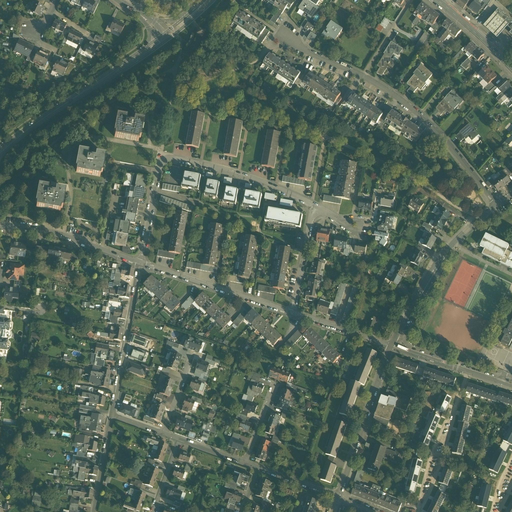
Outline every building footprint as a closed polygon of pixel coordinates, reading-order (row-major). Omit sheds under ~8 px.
[(95,3),(88,0),(84,0),(81,6),(91,11),(95,3)] [(284,0),(276,0),(273,5),(279,9),(284,1),(284,0)] [(293,2),(289,0),(284,0),(284,1),(288,4),(286,7),(289,9),(293,2)] [(319,8),(316,6),(307,0),(303,0),(298,8),(308,15),(307,16),(311,19),(319,8)] [(470,0),(458,0),(455,3),(463,9),(470,0)] [(481,4),(476,0),(474,2),(482,9),(483,10),(486,5),(483,2),(482,3),(481,4)] [(288,4),(284,1),(279,9),(278,9),(279,9),(283,12),(286,7),(288,4)] [(35,3),(33,2),(30,8),(27,13),(32,16),(33,14),(40,18),(42,14),(43,14),(44,12),(43,11),(45,8),(43,7),(35,3)] [(474,2),(469,7),(477,14),(482,9),(474,2)] [(98,5),(95,3),(91,11),(89,13),(93,15),(98,5)] [(422,3),(415,13),(419,16),(422,17),(425,13),(429,8),(422,3)] [(429,8),(425,13),(422,17),(422,18),(432,26),(435,22),(440,16),(429,8)] [(511,21),(498,9),(494,14),(495,15),(507,25),(506,26),(508,28),(511,31),(510,33),(511,35),(511,21)] [(245,16),(239,12),(232,23),(238,26),(245,16)] [(491,19),(483,28),(496,40),(504,32),(508,28),(495,15),(491,19)] [(250,19),(245,16),(238,26),(243,29),(250,19)] [(250,19),(243,29),(248,33),(255,22),(250,19)] [(66,25),(55,20),(51,28),(55,30),(54,31),(58,32),(58,31),(62,33),(66,25)] [(124,26),(113,20),(111,25),(109,30),(120,35),(124,26)] [(448,20),(442,27),(445,29),(447,31),(453,24),(448,20)] [(255,22),(248,33),(253,36),(260,26),(255,22)] [(342,29),(331,22),(326,28),(328,29),(325,32),(329,35),(328,36),(335,40),(342,29)] [(308,29),(312,31),(314,27),(308,23),(304,28),(307,31),(308,29)] [(453,24),(447,31),(450,33),(455,38),(461,31),(453,24)] [(384,28),(378,25),(375,30),(381,33),(384,28)] [(260,26),(253,36),(258,40),(258,39),(260,37),(262,34),(263,32),(265,29),(260,26)] [(443,30),(439,36),(441,38),(447,31),(445,29),(443,30)] [(77,34),(71,31),(70,35),(66,43),(66,44),(71,46),(77,34)] [(441,38),(440,40),(442,42),(450,33),(447,31),(441,38)] [(311,32),(307,38),(312,42),(316,36),(311,32)] [(425,32),(415,47),(420,50),(426,41),(430,35),(425,32)] [(77,34),(71,46),(76,49),(82,36),(77,34)] [(402,38),(397,35),(394,40),(399,43),(402,38)] [(33,47),(19,40),(16,48),(17,48),(16,52),(27,57),(27,58),(29,53),(33,47)] [(93,55),(97,46),(88,42),(87,44),(83,51),(93,55)] [(390,46),(389,45),(384,54),(384,55),(384,54),(385,55),(391,58),(395,52),(399,55),(403,49),(397,46),(392,43),(391,42),(391,43),(390,46)] [(472,43),(465,50),(468,52),(471,56),(471,55),(472,55),(478,49),(472,43)] [(478,49),(472,55),(476,59),(477,61),(478,61),(484,55),(478,49)] [(461,50),(452,60),(455,62),(463,52),(461,50)] [(49,57),(38,52),(35,58),(33,62),(33,63),(41,66),(42,64),(44,65),(45,66),(47,61),(49,57)] [(270,55),(263,65),(268,68),(275,58),(270,55)] [(385,55),(383,58),(382,58),(377,66),(380,68),(385,71),(389,66),(393,68),(396,62),(391,58),(385,55)] [(275,58),(268,68),(273,71),(280,61),(275,58)] [(468,59),(460,66),(466,70),(468,68),(466,66),(471,61),(468,59)] [(68,65),(57,60),(55,65),(52,71),(63,76),(64,75),(68,76),(69,74),(74,67),(68,64),(68,65)] [(280,61),(273,71),(278,75),(285,65),(280,61)] [(55,65),(50,63),(49,63),(47,69),(52,71),(55,65)] [(285,65),(278,75),(283,78),(290,68),(285,65)] [(432,74),(422,66),(419,69),(418,69),(413,74),(414,75),(425,84),(432,74)] [(482,71),(479,74),(479,75),(484,79),(492,72),(487,67),(482,71)] [(290,68),(283,78),(288,81),(295,71),(290,68)] [(385,71),(380,68),(376,73),(382,77),(385,71)] [(305,69),(298,79),(301,81),(307,71),(305,69)] [(288,81),(288,82),(293,85),(301,74),(298,72),(297,73),(295,71),(288,81)] [(301,81),(303,83),(309,74),(310,74),(310,73),(307,71),(301,81)] [(492,72),(484,79),(488,84),(488,85),(490,83),(497,77),(492,72)] [(309,74),(303,83),(309,87),(315,78),(310,74),(309,74)] [(414,75),(407,84),(413,89),(415,91),(419,87),(422,89),(426,85),(425,84),(414,75)] [(315,78),(309,87),(314,90),(320,81),(318,79),(315,78)] [(504,80),(497,87),(503,93),(510,87),(504,80)] [(322,83),(320,81),(314,90),(319,93),(325,84),(322,83)] [(327,86),(325,84),(319,93),(324,97),(330,88),(327,86)] [(330,88),(324,97),(329,100),(335,91),(332,89),(330,88)] [(335,91),(329,100),(328,101),(333,105),(340,95),(335,91)] [(452,91),(444,100),(452,108),(457,103),(459,105),(462,101),(452,91)] [(358,98),(353,94),(350,100),(347,104),(352,107),(358,98)] [(358,98),(352,107),(357,110),(363,101),(361,100),(358,98)] [(444,100),(436,109),(439,112),(442,115),(446,110),(450,113),(454,110),(452,108),(444,100)] [(363,101),(357,110),(362,114),(368,104),(365,103),(363,101)] [(368,104),(362,114),(367,117),(373,108),(370,106),(368,104)] [(373,108),(367,117),(372,120),(378,111),(375,109),(373,108)] [(378,111),(372,120),(377,124),(378,121),(382,116),(383,114),(378,111)] [(392,111),(385,122),(390,126),(398,115),(392,111)] [(205,115),(192,113),(186,146),(198,148),(205,115)] [(398,115),(390,126),(396,130),(403,119),(398,115)] [(144,121),(116,116),(113,133),(115,134),(114,137),(123,139),(130,140),(138,142),(139,138),(140,138),(144,121)] [(403,119),(396,130),(401,133),(408,122),(403,119)] [(243,122),(230,120),(223,155),(236,158),(243,122)] [(408,122),(401,133),(408,138),(416,127),(408,122)] [(469,125),(460,133),(462,135),(465,138),(465,139),(469,135),(473,140),(478,135),(469,125)] [(416,127),(408,138),(416,143),(423,132),(416,127)] [(280,134),(268,131),(261,166),(274,169),(280,134)] [(473,140),(469,135),(465,139),(470,144),(471,145),(472,145),(472,144),(480,137),(478,135),(473,140)] [(317,148),(306,146),(305,150),(303,151),(302,156),(303,158),(302,163),(314,165),(317,148)] [(105,155),(78,151),(75,169),(76,169),(76,173),(84,174),(92,175),(91,175),(100,177),(100,173),(102,173),(105,155)] [(356,164),(343,161),(342,169),(354,171),(356,164)] [(314,165),(302,163),(302,167),(300,168),(299,173),(300,175),(299,180),(305,181),(311,182),(314,165)] [(354,171),(342,169),(340,176),(341,176),(353,178),(354,171)] [(503,173),(503,172),(500,174),(501,176),(498,179),(504,187),(510,182),(507,177),(504,174),(503,173)] [(191,175),(184,173),(182,186),(199,189),(201,176),(194,175),(194,174),(192,173),(191,175)] [(132,175),(125,174),(123,186),(130,187),(132,175)] [(146,178),(132,175),(130,187),(144,190),(146,178)] [(353,178),(341,176),(340,184),(352,186),(353,178)] [(299,180),(283,177),(282,182),(304,186),(305,181),(299,180)] [(498,179),(495,181),(492,178),(488,181),(492,186),(493,185),(498,192),(504,187),(498,179)] [(212,182),(207,181),(205,194),(217,196),(220,184),(215,183),(215,181),(212,181),(212,182)] [(340,184),(339,183),(338,191),(350,193),(352,186),(340,184)] [(180,187),(163,184),(162,190),(179,193),(180,187)] [(65,191),(38,186),(35,204),(36,204),(36,207),(60,212),(60,208),(62,209),(65,191)] [(144,190),(130,187),(128,199),(129,199),(139,201),(142,201),(144,190)] [(234,189),(231,188),(231,189),(226,189),(223,201),(236,203),(238,191),(233,190),(234,189)] [(350,193),(338,191),(336,198),(342,199),(349,200),(350,193)] [(252,193),(245,192),(243,205),(260,208),(262,195),(255,194),(255,192),(252,192),(252,193)] [(383,195),(382,195),(382,198),(381,205),(393,207),(394,197),(383,195)] [(195,208),(161,196),(159,202),(193,213),(195,208)] [(424,204),(414,198),(412,202),(410,203),(411,204),(409,206),(415,210),(415,211),(418,213),(424,204)] [(139,201),(129,199),(126,212),(122,211),(122,214),(126,214),(124,223),(130,224),(134,224),(139,201)] [(361,199),(360,199),(360,201),(358,209),(370,211),(372,203),(372,201),(361,199)] [(435,207),(432,213),(435,215),(439,217),(446,220),(450,214),(441,209),(439,208),(439,209),(435,207)] [(292,214),(278,211),(278,210),(275,209),(275,211),(267,209),(265,222),(270,223),(270,222),(279,224),(286,226),(286,225),(296,227),(295,227),(300,228),(303,216),(295,214),(295,213),(292,212),(292,214)] [(187,214),(176,212),(173,229),(184,231),(187,214)] [(395,218),(380,216),(380,219),(379,219),(378,223),(379,223),(378,226),(378,227),(384,228),(391,229),(392,223),(394,223),(395,219),(395,218)] [(434,222),(431,220),(428,225),(432,227),(433,226),(441,230),(446,220),(439,217),(437,220),(436,220),(434,222)] [(124,223),(116,221),(113,233),(116,233),(127,235),(130,224),(124,223)] [(222,226),(212,224),(208,245),(218,247),(222,226)] [(184,231),(173,229),(171,236),(182,238),(184,231)] [(378,233),(375,232),(374,236),(376,236),(376,238),(375,239),(380,243),(379,244),(384,247),(387,243),(386,242),(387,238),(388,238),(388,235),(387,234),(378,233)] [(509,246),(486,234),(482,242),(480,246),(485,249),(482,254),(511,268),(511,253),(507,251),(509,246)] [(436,239),(428,235),(422,245),(430,249),(436,239)] [(182,238),(171,236),(168,253),(175,254),(179,255),(182,238)] [(257,238),(246,236),(246,238),(243,239),(245,242),(245,243),(257,245),(257,243),(256,243),(257,238)] [(347,239),(336,237),(335,238),(334,247),(345,249),(347,239)] [(19,244),(11,243),(10,255),(17,256),(19,244)] [(257,245),(245,243),(245,244),(242,246),(244,248),(244,250),(254,252),(255,247),(256,247),(257,245)] [(367,245),(356,243),(355,247),(354,252),(360,254),(360,252),(365,253),(367,245)] [(26,245),(19,244),(17,256),(25,257),(25,253),(25,252),(25,249),(26,245)] [(218,247),(208,245),(205,266),(204,266),(209,267),(214,268),(214,267),(218,247)] [(290,249),(280,247),(279,254),(289,256),(290,249)] [(60,250),(49,248),(47,257),(58,259),(60,250)] [(71,252),(60,250),(58,259),(69,261),(71,252)] [(254,252),(244,250),(243,251),(241,253),(243,256),(242,257),(253,259),(254,259),(254,257),(253,256),(254,252)] [(168,253),(158,251),(157,257),(174,260),(175,254),(168,253)] [(416,252),(411,263),(418,267),(420,262),(423,255),(421,254),(417,252),(416,252)] [(289,256),(279,254),(278,261),(288,263),(289,256)] [(253,259),(242,257),(241,264),(252,266),(253,259)] [(288,263),(278,261),(277,268),(286,270),(288,263)] [(319,263),(312,262),(310,274),(316,275),(320,276),(322,264),(319,263)] [(24,266),(10,264),(8,280),(14,281),(18,281),(19,271),(23,272),(24,266)] [(252,266),(241,264),(240,270),(250,272),(252,266)] [(399,268),(397,267),(393,274),(401,279),(405,271),(399,268)] [(286,270),(277,268),(275,275),(285,276),(286,270)] [(250,272),(240,270),(238,277),(249,279),(249,278),(250,272)] [(401,279),(393,274),(393,275),(391,278),(392,278),(390,282),(392,283),(397,286),(401,279)] [(285,276),(275,275),(274,281),(284,283),(285,276)] [(157,283),(150,277),(143,285),(149,291),(157,283)] [(315,281),(309,280),(307,291),(316,293),(318,282),(315,281)] [(284,283),(274,281),(273,288),(276,289),(283,290),(284,283)] [(162,288),(157,283),(149,291),(155,296),(162,288)] [(119,285),(118,289),(117,292),(129,295),(130,295),(131,287),(119,285)] [(13,289),(5,288),(3,302),(10,302),(11,297),(18,298),(19,290),(13,289)] [(162,288),(155,296),(160,301),(168,293),(162,288)] [(168,293),(160,301),(165,306),(173,298),(168,293)] [(208,300),(202,294),(195,300),(195,301),(194,302),(197,304),(201,308),(208,300)] [(173,298),(165,306),(172,313),(180,305),(173,298)] [(208,300),(201,308),(206,313),(213,305),(208,300)] [(330,305),(319,301),(316,312),(327,315),(330,305)] [(109,302),(108,308),(119,310),(121,304),(118,304),(109,302)] [(213,305),(206,313),(211,318),(219,310),(213,305)] [(4,315),(0,314),(0,318),(9,320),(10,315),(9,315),(10,311),(3,310),(3,312),(4,313),(4,315)] [(219,310),(211,318),(216,323),(224,315),(219,310)] [(259,317),(253,310),(246,317),(245,318),(245,319),(252,325),(259,317)] [(118,317),(113,317),(113,313),(110,313),(106,312),(104,319),(108,319),(108,320),(110,321),(110,320),(117,322),(118,319),(117,318),(118,317)] [(224,315),(216,323),(223,329),(230,321),(224,315)] [(259,317),(252,325),(257,330),(265,322),(259,317)] [(0,349),(5,350),(6,350),(7,340),(6,340),(8,330),(10,320),(9,320),(0,318),(0,349)] [(511,320),(507,331),(505,330),(503,335),(505,336),(501,344),(509,348),(511,341),(511,320)] [(265,322),(257,330),(262,335),(270,327),(265,322)] [(223,329),(216,323),(213,326),(220,332),(223,329)] [(388,329),(382,326),(379,331),(385,334),(388,329)] [(270,327),(262,335),(268,340),(275,332),(270,327)] [(123,329),(116,328),(115,333),(110,332),(110,335),(122,337),(123,329)] [(322,340),(311,328),(303,336),(315,347),(322,340)] [(275,332),(268,340),(274,346),(282,338),(275,332)] [(131,344),(144,349),(147,341),(139,338),(134,336),(131,344)] [(194,340),(187,338),(183,347),(191,350),(194,340)] [(202,343),(194,340),(191,350),(198,353),(202,343)] [(330,347),(322,340),(315,347),(322,354),(330,347)] [(330,347),(322,354),(333,364),(340,357),(330,347)] [(130,357),(142,361),(145,355),(136,352),(133,350),(130,357)] [(376,353),(367,350),(361,366),(370,370),(376,353)] [(181,356),(172,353),(169,360),(178,364),(181,356)] [(100,356),(96,355),(96,358),(98,359),(97,363),(104,365),(105,361),(104,361),(104,360),(100,359),(100,356)] [(418,366),(398,359),(395,367),(415,374),(417,369),(418,366)] [(178,364),(169,360),(166,368),(171,369),(176,371),(178,364)] [(204,363),(198,361),(196,369),(202,371),(201,372),(202,372),(205,373),(208,365),(204,363)] [(127,370),(142,375),(144,369),(140,368),(129,364),(127,370)] [(370,370),(361,366),(354,382),(360,384),(363,386),(370,370)] [(277,369),(272,367),(269,377),(278,380),(281,372),(277,370),(277,369)] [(441,374),(426,368),(425,371),(423,377),(438,382),(441,374)] [(103,371),(98,370),(98,373),(91,372),(90,376),(109,380),(110,372),(103,371)] [(291,374),(285,372),(285,373),(281,372),(278,380),(287,383),(291,374)] [(261,376),(255,373),(251,382),(246,395),(253,398),(255,392),(252,391),(255,383),(258,384),(261,376)] [(456,379),(441,374),(438,382),(453,387),(456,379)] [(109,380),(90,376),(89,383),(93,384),(93,385),(99,386),(107,388),(109,380)] [(174,382),(164,379),(162,386),(171,390),(174,382)] [(197,382),(192,380),(189,388),(195,390),(195,391),(198,392),(201,384),(201,383),(197,382)] [(354,382),(351,381),(345,398),(355,401),(360,384),(354,382)] [(258,384),(255,383),(252,391),(255,392),(261,394),(264,387),(258,384)] [(484,389),(469,385),(466,393),(481,398),(484,389)] [(171,390),(162,386),(159,393),(169,397),(171,390)] [(292,393),(283,389),(280,398),(288,401),(290,397),(291,398),(292,393)] [(499,394),(484,389),(481,398),(496,403),(497,401),(499,394)] [(89,399),(93,400),(93,397),(98,398),(98,396),(92,395),(93,392),(90,391),(89,395),(79,393),(78,397),(85,398),(89,399)] [(411,399),(387,391),(385,397),(381,396),(379,405),(378,405),(376,414),(375,413),(374,416),(376,417),(373,426),(380,428),(383,420),(389,422),(394,408),(406,412),(411,399)] [(511,405),(511,397),(499,393),(499,394),(497,401),(511,406),(511,405)] [(254,398),(244,395),(242,401),(245,402),(244,405),(246,406),(248,402),(252,403),(254,398)] [(451,399),(443,395),(436,410),(444,413),(451,399)] [(288,401),(280,398),(277,407),(286,411),(288,405),(287,405),(288,401)] [(355,401),(345,398),(339,414),(349,418),(355,401)] [(89,399),(88,407),(96,409),(97,405),(96,405),(96,404),(92,403),(93,400),(89,399)] [(191,401),(185,399),(182,407),(183,407),(181,411),(187,413),(188,410),(191,411),(194,403),(194,402),(191,401)] [(252,403),(248,402),(246,406),(245,410),(249,411),(254,413),(257,405),(252,403)] [(165,407),(155,404),(153,411),(162,415),(165,407)] [(133,417),(136,410),(122,405),(120,412),(133,417)] [(471,408),(462,406),(458,422),(460,422),(467,424),(471,408)] [(238,414),(247,417),(249,411),(245,410),(240,408),(238,414)] [(162,415),(153,411),(150,418),(150,419),(154,420),(159,422),(162,415)] [(90,418),(80,416),(80,421),(101,425),(102,417),(91,414),(90,418)] [(245,422),(247,417),(237,414),(235,419),(241,421),(245,422)] [(281,417),(271,414),(268,423),(276,426),(278,422),(279,423),(281,417)] [(440,418),(432,414),(425,429),(433,433),(440,418)] [(184,419),(178,417),(175,425),(182,427),(181,428),(185,429),(188,421),(184,419)] [(101,425),(80,421),(79,425),(81,425),(81,429),(80,429),(92,431),(99,433),(101,425)] [(245,422),(241,421),(238,429),(247,432),(250,424),(245,422)] [(347,425),(337,422),(331,438),(341,441),(347,425)] [(467,424),(460,422),(456,438),(465,440),(469,424),(467,424)] [(276,426),(268,423),(264,432),(274,435),(276,430),(275,430),(276,426)] [(511,442),(511,424),(503,441),(511,445),(511,442)] [(433,433),(425,429),(419,444),(427,447),(433,433)] [(124,433),(118,431),(116,437),(122,439),(124,433)] [(210,433),(204,431),(201,438),(207,440),(210,433)] [(155,439),(152,438),(151,439),(148,437),(146,442),(150,443),(149,444),(153,446),(154,445),(157,446),(159,441),(155,440),(155,439)] [(341,441),(331,438),(326,455),(335,458),(341,441)] [(465,440),(456,438),(452,453),(461,455),(465,440)] [(238,441),(234,440),(231,448),(241,451),(244,443),(238,441)] [(271,443),(262,440),(258,449),(267,452),(268,448),(269,449),(271,443)] [(162,443),(160,443),(159,446),(157,451),(165,454),(168,446),(162,443)] [(84,445),(80,444),(77,444),(77,447),(81,448),(80,453),(86,454),(86,450),(87,449),(88,449),(88,450),(96,452),(96,448),(96,447),(84,445)] [(386,449),(376,446),(368,469),(378,472),(383,457),(386,450),(386,449)] [(404,451),(397,448),(395,453),(392,461),(392,462),(399,465),(404,451)] [(267,452),(258,449),(255,458),(265,461),(266,456),(265,456),(267,452)] [(395,453),(386,450),(383,457),(392,461),(395,453)] [(498,450),(489,469),(497,473),(506,453),(498,450)] [(165,454),(157,451),(154,460),(161,463),(165,454)] [(190,456),(181,453),(178,460),(187,463),(188,463),(190,456)] [(79,459),(76,459),(75,464),(77,464),(76,468),(80,469),(85,469),(85,466),(87,466),(88,461),(79,459)] [(422,462),(413,460),(409,475),(418,477),(422,462)] [(336,467),(326,463),(320,480),(330,483),(336,467)] [(158,471),(151,468),(148,477),(155,479),(158,471)] [(239,475),(236,484),(237,484),(237,485),(240,486),(242,480),(246,482),(247,482),(249,475),(241,472),(242,471),(236,468),(234,473),(239,475)] [(444,468),(439,483),(447,486),(453,471),(444,468)] [(85,469),(80,469),(79,473),(78,477),(84,479),(85,474),(96,476),(97,472),(85,469)] [(184,473),(175,469),(172,476),(182,480),(184,473)] [(418,477),(409,475),(405,491),(414,493),(418,477)] [(155,479),(148,477),(145,485),(152,488),(155,479)] [(271,483),(261,480),(258,488),(268,492),(269,488),(271,483)] [(358,486),(355,485),(355,486),(351,495),(366,501),(370,491),(358,486)] [(491,488),(483,486),(477,506),(486,509),(491,488)] [(177,491),(168,488),(166,495),(175,499),(175,498),(177,492),(177,491)] [(268,492),(258,488),(255,496),(265,500),(268,492)] [(145,495),(130,489),(128,495),(134,497),(133,500),(135,501),(142,503),(145,495)] [(377,494),(370,491),(366,501),(377,506),(381,496),(377,494)] [(242,495),(232,492),(231,495),(229,499),(232,500),(232,501),(235,502),(235,501),(236,501),(239,502),(242,495)] [(438,492),(430,506),(438,510),(445,496),(438,492)] [(232,500),(229,499),(231,495),(226,494),(224,499),(229,501),(227,506),(229,507),(230,505),(234,506),(236,501),(235,501),(235,502),(232,501),(232,500)] [(385,497),(381,496),(377,506),(388,510),(392,500),(385,497)] [(31,506),(40,507),(41,498),(32,497),(31,506)] [(308,501),(307,504),(306,504),(304,511),(312,511),(313,509),(314,509),(317,501),(308,498),(307,501),(308,501)] [(397,498),(396,502),(392,500),(388,510),(393,511),(398,511),(401,507),(403,502),(405,503),(406,501),(405,501),(398,498),(397,498)] [(142,503),(135,501),(133,506),(132,509),(134,510),(139,511),(142,503)] [(133,506),(124,502),(123,506),(123,508),(127,509),(133,511),(134,510),(132,509),(133,506)]
